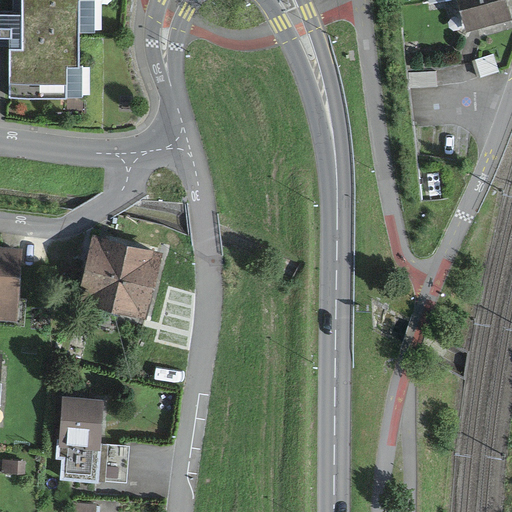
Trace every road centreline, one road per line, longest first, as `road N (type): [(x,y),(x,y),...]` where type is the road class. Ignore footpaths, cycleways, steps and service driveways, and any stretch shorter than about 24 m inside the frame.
road 1 (motorway): [(231,0),(267,270),(278,511)]
road 2 (motorway): [(340,511),(319,128),(301,0)]
road 3 (residential): [(183,139),(200,201),(207,308),(182,511)]
road 4 (primary): [(334,511),(334,155)]
road 5 (residential): [(143,151),(120,199),(80,223),(0,224)]
road 6 (primary): [(267,0),(334,155)]
road 7 (primary): [(334,155),(331,83),(303,0)]
road 8 (residential): [(143,151),(0,141)]
